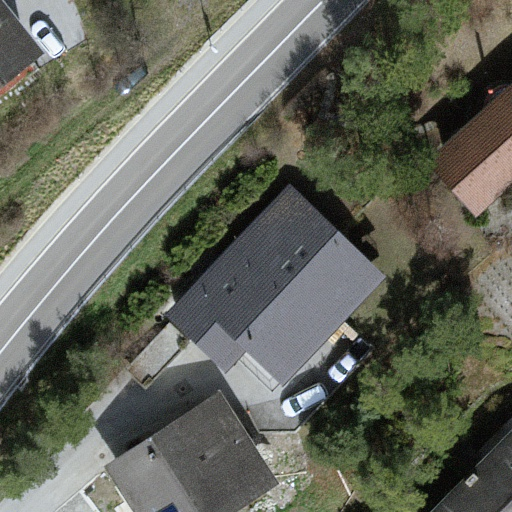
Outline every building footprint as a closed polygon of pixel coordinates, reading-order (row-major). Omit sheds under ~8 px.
[(0,7),(0,79),(35,52),(0,7)] [(511,64),(459,113),(511,171),(511,64)] [(290,195),(174,315),(225,365),(244,345),(280,379),(377,278),(290,195)] [(217,400),(113,468),(141,511),(223,511),(270,482),(217,400)] [(511,511),(511,430),(425,511),(511,511)]
